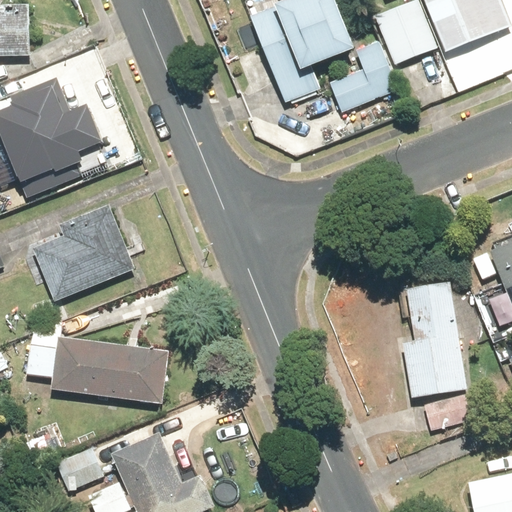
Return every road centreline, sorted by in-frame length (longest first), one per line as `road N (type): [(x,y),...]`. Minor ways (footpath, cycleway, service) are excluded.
road 1 (residential): [(241,240),(362,511)]
road 2 (residential): [(511,132),(241,240)]
road 3 (residential): [(142,0),(241,240)]
